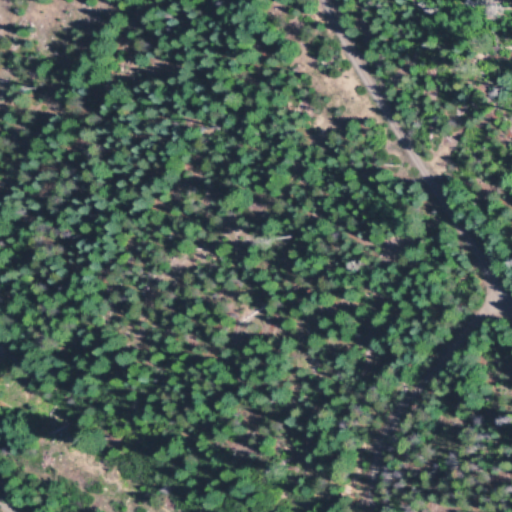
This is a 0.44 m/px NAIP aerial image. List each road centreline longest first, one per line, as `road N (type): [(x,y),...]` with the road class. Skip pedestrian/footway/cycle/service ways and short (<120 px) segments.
road 1 (track): [(511,340),(338,0)]
road 2 (track): [(505,329),(436,366),(376,418),(365,486),(371,511)]
